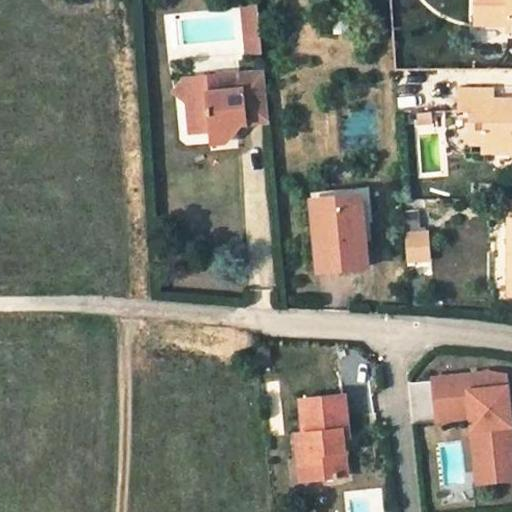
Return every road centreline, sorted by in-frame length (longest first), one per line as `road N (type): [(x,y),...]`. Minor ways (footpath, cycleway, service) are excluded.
road 1 (track): [(0,308),(401,336)]
road 2 (residential): [(418,511),(401,336),(511,341)]
road 3 (track): [(122,511),(130,313)]
